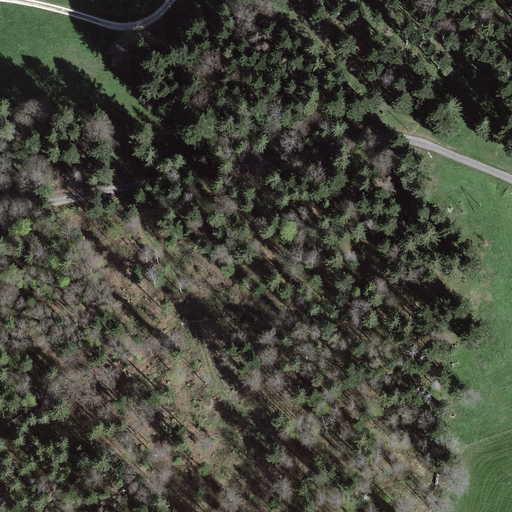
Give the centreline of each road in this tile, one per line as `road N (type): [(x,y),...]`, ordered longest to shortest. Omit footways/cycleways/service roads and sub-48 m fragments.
road 1 (unclassified): [(0,189),(373,132),(511,179)]
road 2 (track): [(0,2),(119,20),(177,0)]
